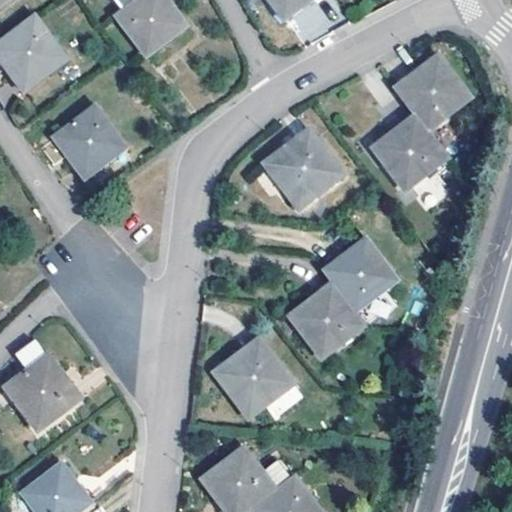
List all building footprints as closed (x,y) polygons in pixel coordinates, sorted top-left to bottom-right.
[(0,0),(0,14),(18,0),(0,0)] [(164,6),(159,0),(144,0),(135,7),(136,8),(116,24),(146,64),(185,34),(164,6)] [(266,0),(283,22),(312,0),(266,0)] [(37,13),(0,40),(0,73),(1,74),(12,67),(31,92),(73,59),(37,13)] [(416,77),(396,93),(416,120),(421,127),(434,129),(469,102),(437,61),(416,77)] [(98,103),(46,142),(57,160),(70,152),(87,174),(127,144),(98,103)] [(393,135),(380,143),(410,185),(452,153),(434,129),(421,127),(416,120),(393,135)] [(349,173),(318,130),(292,148),(261,171),(275,189),(288,180),(306,203),(349,173)] [(348,252),(329,266),(340,282),(339,283),(359,309),(403,277),(373,235),(348,252)] [(356,311),(359,309),(339,283),(317,298),(298,313),(328,354),(369,326),(356,311)] [(268,336),(224,368),(255,411),(300,380),(268,336)] [(44,344),(27,355),(36,368),(11,385),(41,430),(83,398),(68,377),(44,344)] [(228,498),(238,511),(248,511),(260,504),(261,505),(284,487),(285,489),(304,474),(288,451),(269,466),(254,446),(212,476),(228,498)] [(28,494),(40,511),(85,511),(96,504),(80,483),(66,465),(28,494)] [(284,487),(261,505),(266,511),(331,511),(304,474),(285,489),(284,487)]
